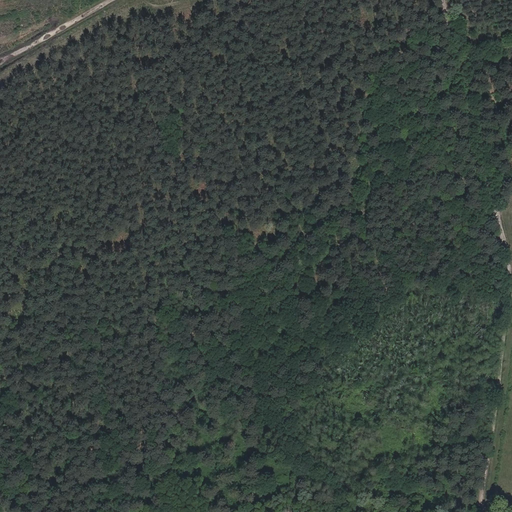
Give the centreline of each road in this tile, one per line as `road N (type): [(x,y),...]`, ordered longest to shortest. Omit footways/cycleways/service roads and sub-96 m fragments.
road 1 (track): [(443,0),(508,258),(480,511)]
road 2 (track): [(123,0),(0,70)]
